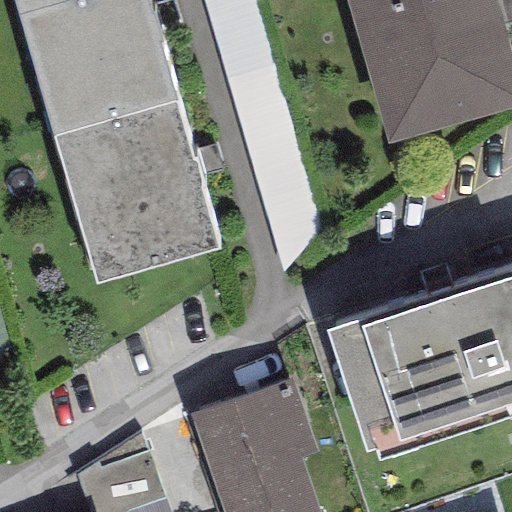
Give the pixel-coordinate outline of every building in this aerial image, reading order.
[(19,0),(53,111),(176,74),(154,0),(19,0)] [(265,0),(216,0),(285,266),(332,254),(265,0)] [(511,27),(504,0),(355,0),(389,118),(511,83),(511,27)] [(176,74),(53,111),(97,258),(221,221),(176,74)] [(511,241),(324,301),(367,435),(511,388),(511,241)] [(293,362),(191,395),(229,511),(325,511),(302,441),(317,436),(293,362)] [(101,511),(97,499),(59,511),(101,511)]
